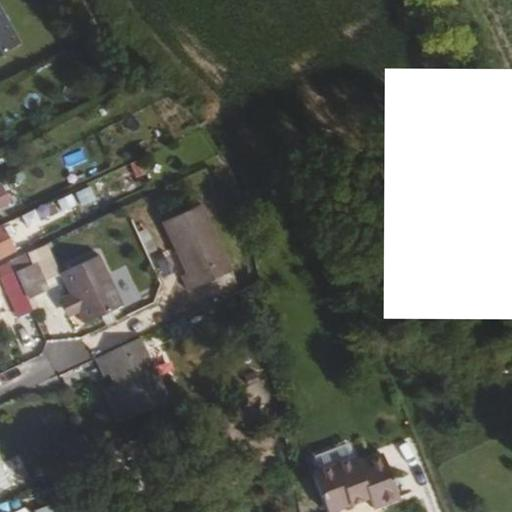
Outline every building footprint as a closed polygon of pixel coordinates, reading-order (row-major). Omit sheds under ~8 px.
[(0,56),(20,45),(0,10),(0,56)] [(34,187),(46,182),(38,164),(26,169),(34,187)] [(0,209),(13,202),(3,183),(0,184),(0,209)] [(92,187),(76,190),(79,207),(95,204),(92,187)] [(237,269),(206,203),(167,222),(190,272),(186,275),(193,290),(237,269)] [(0,259),(15,252),(2,226),(0,227),(0,259)] [(154,265),(164,280),(177,271),(166,256),(154,265)] [(33,266),(18,273),(26,296),(43,288),(33,266)] [(86,336),(125,318),(100,268),(62,286),(86,336)] [(18,273),(17,271),(15,272),(0,278),(18,318),(33,311),(26,296),(18,273)] [(167,400),(139,338),(95,360),(102,377),(108,374),(114,389),(128,419),(167,400)] [(117,424),(128,419),(114,389),(103,395),(117,424)] [(354,458),(313,474),(327,511),(329,511),(368,498),(372,510),(399,498),(382,455),(357,464),(354,458)] [(0,488),(9,484),(0,466),(0,488)]
